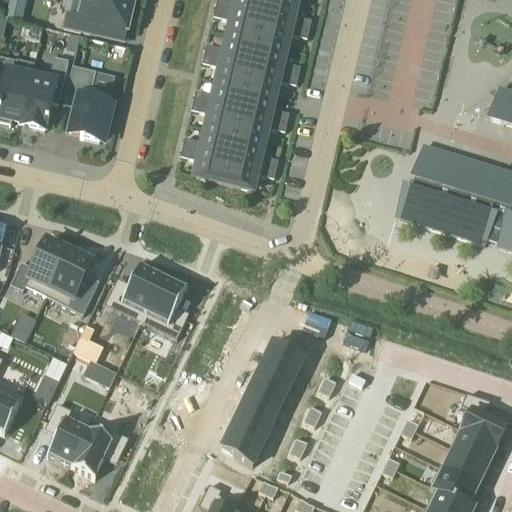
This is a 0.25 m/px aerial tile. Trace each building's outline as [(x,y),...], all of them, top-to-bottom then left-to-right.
[(26,0),(9,0),(4,24),(21,27),(26,0)] [(124,35),(130,12),(80,0),(71,0),(67,19),(65,19),(62,33),(94,41),(97,29),(124,35)] [(132,0),(80,0),(130,12),(132,0)] [(260,24),(266,0),(235,0),(234,8),(216,4),(214,13),(260,24)] [(291,22),(295,7),(267,0),(266,0),(260,24),(307,35),(309,26),(291,22)] [(255,47),(260,24),(214,13),(211,22),(229,26),(226,41),(255,47)] [(305,44),(307,35),(260,24),(255,47),(284,54),(287,40),(305,44)] [(249,71),(255,47),(226,41),(223,55),(205,50),(203,60),(249,71)] [(280,69),(284,54),(255,47),(249,71),(296,82),(299,73),(280,69)] [(243,94),(249,71),(203,60),(200,69),(218,73),(215,87),(243,94)] [(19,128),(31,82),(13,78),(15,67),(0,63),(0,96),(2,96),(0,103),(0,129),(9,131),(10,126),(19,128)] [(47,85),(31,82),(19,128),(29,131),(28,133),(43,136),(45,128),(46,128),(48,122),(46,122),(49,109),(56,110),(66,66),(52,63),(47,85)] [(294,91),(296,82),(249,71),(243,94),(273,101),(276,87),(294,91)] [(79,140),(78,143),(98,148),(109,101),(90,97),(94,77),(70,72),(61,111),(73,113),(68,137),(79,140)] [(238,117),(243,94),(215,87),(212,101),(194,97),(191,107),(238,117)] [(511,178),(422,151),(409,194),(403,192),(394,223),(482,250),(483,245),(497,249),(496,252),(511,256),(511,96),(498,92),(489,123),(511,129),(511,178)] [(269,115),(273,101),(243,94),(238,117),(285,129),(287,119),(269,115)] [(232,141),(238,117),(191,107),(189,116),(207,120),(204,134),(232,141)] [(334,226),(367,120),(340,111),(307,217),(334,226)] [(283,138),(285,129),(238,117),(232,141),(262,148),(265,134),(283,138)] [(226,164),(232,141),(204,134),(201,148),(183,144),(180,153),(226,164)] [(259,162),(262,148),(232,141),(226,164),(274,175),(276,166),(259,162)] [(383,208),(398,156),(372,149),(357,200),(383,208)] [(220,188),(226,164),(180,153),(178,162),(196,167),(193,182),(220,188)] [(272,185),(274,175),(226,164),(220,188),(251,196),(254,180),(272,185)] [(19,269),(8,292),(21,298),(23,293),(44,304),(67,257),(45,246),(30,275),(19,269)] [(67,257),(44,304),(81,322),(97,289),(83,282),(90,268),(85,265),(87,262),(73,255),(71,259),(67,257)] [(113,292),(103,312),(115,317),(139,329),(161,283),(137,272),(125,298),(113,292)] [(161,283),(139,329),(175,346),(184,327),(172,321),(185,295),(161,283)] [(271,348),(263,364),(294,379),(302,363),(271,348)] [(263,364),(256,379),(287,394),(294,379),(263,364)] [(0,365),(0,440),(2,442),(21,403),(0,393),(0,367),(1,366),(0,365)] [(256,379),(249,393),(280,408),(287,394),(256,379)] [(331,396),(334,389),(323,384),(319,391),(331,396)] [(331,396),(319,391),(316,398),(327,404),(331,396)] [(249,393),(242,408),(273,423),(280,408),(249,393)] [(456,435),(455,436),(460,438),(460,437),(494,454),(504,433),(481,422),(488,408),(465,401),(460,413),(466,415),(456,435)] [(242,408),(235,423),(266,438),(273,423),(242,408)] [(58,436),(45,462),(69,474),(89,432),(67,422),(69,417),(55,411),(46,430),(58,436)] [(320,419),(309,413),(305,421),(316,426),(320,419)] [(313,433),(316,426),(305,421),(302,428),(313,433)] [(235,423),(227,437),(258,453),(266,438),(235,423)] [(413,438),(417,431),(406,425),(402,433),(413,438)] [(89,432),(69,474),(92,485),(105,459),(117,465),(127,445),(113,438),(110,443),(89,432)] [(409,445),(413,438),(402,433),(398,440),(409,445)] [(227,437),(220,453),(251,468),(258,453),(227,437)] [(460,438),(451,457),(485,473),(494,454),(460,437),(460,438)] [(306,448),(294,443),(291,450),(302,455),(306,448)] [(298,463),(302,455),(291,450),(287,457),(298,463)] [(442,475),(441,476),(475,493),(485,473),(451,457),(442,475)] [(387,464),(383,472),(394,477),(398,470),(387,464)] [(390,484),(394,477),(383,472),(380,479),(390,484)] [(427,493),(427,494),(432,497),(433,496),(466,511),(475,493),(441,476),(442,475),(437,473),(437,474),(427,493)] [(290,480),(279,475),(275,482),(287,487),(290,480)] [(264,499),(269,488),(262,484),(256,496),(264,499)] [(276,491),(269,488),(264,499),(271,503),(276,491)] [(207,491),(197,511),(236,511),(237,511),(217,502),(219,497),(207,491)] [(432,497),(424,511),(469,511),(466,511),(433,496),(432,497)] [(302,511),(306,506),(299,502),(293,511),(302,511)]
